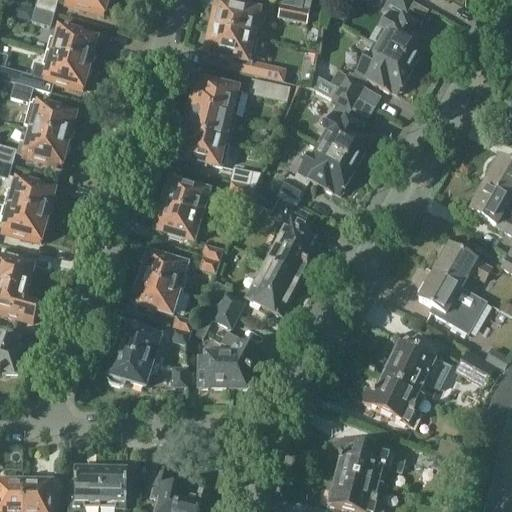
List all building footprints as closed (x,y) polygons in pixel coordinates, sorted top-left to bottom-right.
[(37,0),(35,9),(54,15),(57,4),(42,0),(37,0)] [(67,0),(65,6),(105,17),(108,4),(111,3),(112,0),(67,0)] [(283,0),(282,6),(310,13),(312,0),(283,0)] [(412,5),(402,0),(389,0),(385,7),(389,10),(387,14),(388,14),(378,31),(383,34),(375,48),(414,70),(431,40),(425,36),(426,34),(402,20),(406,14),(406,15),(412,5)] [(212,28),(211,32),(253,42),(256,27),(264,29),(267,17),(248,13),(248,12),(230,8),(230,9),(217,5),(214,18),(212,20),(211,27),(212,28)] [(35,9),(31,22),(51,28),(54,15),(35,9)] [(279,19),(308,25),(310,15),(281,9),(279,19)] [(59,29),(51,55),(90,67),(91,65),(94,63),(96,57),(94,53),(94,54),(98,40),(59,29)] [(253,42),(211,32),(211,33),(209,35),(208,41),(209,44),(206,56),(219,59),(219,60),(237,64),(237,63),(247,65),(253,42)] [(398,99),(414,70),(375,48),(370,57),(365,54),(353,75),(349,72),(338,92),(356,103),(364,90),(362,90),(366,83),(390,97),(391,95),(398,99)] [(37,68),(35,78),(37,78),(36,80),(83,93),(86,81),(90,79),(92,72),(90,68),(90,67),(51,55),(48,66),(43,65),(37,68)] [(327,135),(319,150),(356,171),(374,140),(367,136),(368,134),(344,121),(349,112),(350,113),(356,103),(338,92),(315,79),(314,92),(331,102),(330,104),(335,107),(332,113),(334,114),(323,132),(327,135)] [(252,83),(249,96),(287,105),(290,92),(252,83)] [(195,93),(195,95),(193,97),(191,104),(192,106),(191,109),(236,120),(243,94),(202,84),(202,85),(198,84),(196,93),(195,93)] [(14,87),(10,100),(29,105),(30,104),(33,92),(14,87)] [(30,104),(29,105),(22,131),(68,144),(69,141),(73,139),(75,132),(73,129),(76,117),(30,104)] [(185,135),(230,146),(236,120),(191,109),(191,112),(189,113),(187,121),(188,122),(185,135)] [(68,144),(22,131),(18,143),(27,146),(23,159),(61,169),(65,157),(68,155),(70,148),(68,144)] [(182,148),(181,150),(182,151),(180,159),(184,160),(184,161),(223,171),(230,146),(185,135),(185,136),(183,135),(180,147),(182,148)] [(251,136),(248,149),(264,152),(267,140),(251,136)] [(333,195),(340,199),(356,171),(319,150),(314,147),(295,178),(290,175),(287,180),(279,192),(298,203),(305,192),(304,191),(308,183),(332,197),(333,195)] [(0,165),(11,169),(15,154),(0,149),(0,165)] [(484,186),(511,202),(511,166),(499,160),(497,163),(493,163),(488,171),(491,175),(484,186)] [(0,165),(0,181),(3,182),(7,184),(8,179),(11,169),(0,165)] [(236,167),(232,186),(255,191),(263,173),(236,167)] [(13,193),(9,209),(47,219),(48,217),(51,215),(53,209),(51,205),(55,192),(8,179),(7,184),(3,182),(2,186),(4,191),(13,193)] [(163,206),(162,210),(200,221),(208,195),(199,192),(182,187),(170,183),(166,196),(163,197),(161,203),(163,206)] [(250,201),(255,191),(232,186),(229,196),(250,201)] [(511,202),(484,186),(477,199),(473,198),(468,207),(470,210),(468,213),(511,237),(511,234),(511,202)] [(47,219),(9,209),(2,234),(40,245),(44,233),(47,231),(49,224),(47,221),(47,219)] [(193,245),(200,221),(162,210),(162,211),(159,213),(157,219),(159,221),(155,234),(168,238),(168,239),(184,243),(193,245)] [(291,216),(264,268),(296,285),(297,283),(300,285),(320,247),(304,238),(310,227),(291,216)] [(434,275),(462,291),(470,277),(484,285),(491,272),(449,248),(447,252),(443,251),(438,260),(441,263),(434,275)] [(202,262),(221,268),(226,256),(206,249),(202,262)] [(141,269),(137,283),(179,295),(187,269),(149,257),(145,267),(141,269)] [(0,289),(26,296),(34,269),(0,259),(0,289)] [(511,262),(505,259),(499,269),(511,276),(511,262)] [(197,272),(216,278),(221,268),(202,262),(201,262),(197,272)] [(293,290),(296,285),(264,268),(245,303),(246,304),(247,302),(278,318),(283,317),(287,310),(285,304),(288,300),(285,298),(288,292),(293,290)] [(486,305),(462,291),(434,275),(427,288),(423,287),(418,296),(420,299),(418,302),(433,311),(430,316),(468,337),(486,305)] [(215,282),(205,305),(237,321),(246,304),(245,303),(226,294),(229,287),(215,282)] [(171,319),(179,295),(137,283),(134,292),(136,296),(133,307),(171,319)] [(26,296),(0,289),(0,316),(34,325),(39,306),(25,302),(26,296)] [(211,322),(231,332),(237,321),(205,305),(200,316),(211,322)] [(200,316),(196,326),(191,337),(202,342),(211,322),(200,316)] [(173,332),(191,337),(196,326),(177,320),(176,322),(174,321),(171,329),(173,330),(173,332)] [(117,351),(116,354),(156,366),(164,341),(124,328),(120,341),(117,342),(115,349),(117,351)] [(186,349),(191,337),(173,332),(172,332),(169,342),(171,342),(170,344),(186,349)] [(231,351),(230,352),(232,352),(227,361),(228,392),(245,392),(247,392),(248,391),(250,390),(252,389),(253,388),(254,386),(254,385),(255,383),(255,382),(255,380),(254,379),(254,377),(253,376),(252,375),(252,374),(253,375),(254,371),(255,372),(262,360),(261,360),(262,357),(261,356),(264,351),(254,346),(252,351),(238,344),(239,343),(229,337),(225,335),(220,344),(231,351)] [(0,377),(15,377),(16,377),(17,377),(18,376),(19,376),(19,375),(20,374),(20,373),(20,372),(20,371),(20,370),(19,369),(19,368),(18,367),(24,349),(0,340),(0,377)] [(397,344),(380,380),(416,396),(420,387),(429,392),(443,363),(437,359),(417,350),(415,344),(406,340),(400,343),(399,345),(397,344)] [(200,391),(228,392),(227,361),(232,352),(230,352),(229,353),(225,353),(225,350),(208,349),(208,353),(203,353),(203,359),(200,358),(200,362),(201,362),(201,370),(200,370),(200,374),(201,374),(200,389),(200,391)] [(156,366),(116,354),(116,355),(114,355),(114,357),(114,359),(117,359),(116,364),(113,363),(107,382),(111,386),(120,389),(125,388),(127,384),(144,390),(148,376),(152,377),(156,366)] [(484,391),(495,371),(467,355),(456,375),(484,391)] [(501,381),(511,387),(511,374),(507,371),(501,381)] [(173,391),(185,391),(185,372),(173,372),(173,391)] [(425,401),(416,396),(380,380),(379,379),(372,393),(367,390),(360,406),(414,432),(422,416),(419,414),(425,401)] [(511,399),(511,387),(501,381),(496,390),(511,399)] [(511,406),(511,399),(496,390),(489,402),(510,412),(510,410),(511,406)] [(484,417),(507,422),(510,412),(489,402),(487,405),(484,417)] [(482,428),(505,434),(507,422),(484,417),(482,428)] [(479,439),(502,445),(505,434),(482,428),(479,439)] [(477,450),(500,456),(502,445),(479,439),(477,450)] [(436,457),(459,466),(462,451),(442,442),(436,457)] [(338,460),(334,476),(384,489),(388,474),(401,478),(405,460),(336,443),(331,459),(338,460)] [(474,462),(497,468),(500,456),(477,450),(474,462)] [(455,482),(459,466),(436,457),(431,472),(455,482)] [(471,472),(494,479),(497,468),(474,462),(471,472)] [(74,509),(99,510),(100,471),(89,470),(89,473),(75,473),(74,509)] [(192,494),(182,492),(168,488),(172,474),(157,470),(153,489),(154,490),(152,501),(160,503),(157,511),(199,511),(202,502),(201,502),(202,498),(192,496),(192,494)] [(100,471),(99,510),(126,511),(127,474),(113,474),(113,471),(100,471)] [(469,483),(492,489),(494,479),(471,472),(469,483)] [(384,489),(334,476),(326,509),(338,511),(383,511),(385,508),(380,506),(384,489)] [(0,511),(22,511),(23,480),(6,480),(6,485),(0,485),(0,511)] [(23,480),(22,511),(51,511),(52,486),(41,486),(41,480),(23,480)] [(466,494),(489,500),(492,489),(469,483),(466,494)] [(464,505),(487,511),(489,500),(466,494),(464,505)]
